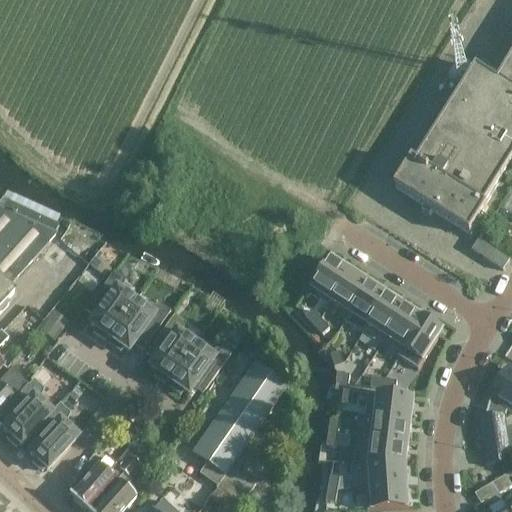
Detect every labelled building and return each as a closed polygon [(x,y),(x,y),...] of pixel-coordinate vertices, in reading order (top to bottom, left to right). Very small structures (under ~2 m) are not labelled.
[(511,58),(498,81),(476,68),(400,189),(468,231),(511,161),(511,58)] [(58,228),(45,222),(2,203),(0,208),(0,314),(8,306),(5,303),(14,294),(7,288),(54,237),(58,228)] [(478,241),(471,252),(500,270),(503,272),(510,261),(478,241)] [(310,292),(331,305),(352,272),(332,259),(310,292)] [(352,272),(331,305),(349,317),(370,284),(352,272)] [(106,339),(108,340),(134,305),(121,296),(125,282),(113,274),(88,309),(98,315),(89,327),(94,330),(92,334),(104,342),(106,339)] [(362,336),(388,296),(370,284),(349,317),(344,324),(362,336)] [(383,344),(406,308),(388,296),(362,336),(381,347),(383,344)] [(134,305),(108,340),(110,342),(108,345),(120,353),(122,350),(127,354),(135,343),(145,349),(170,314),(158,306),(146,314),(134,305)] [(401,356),(424,319),(406,308),(383,344),(401,356)] [(314,327),(320,321),(311,312),(305,318),(314,327)] [(62,333),(60,331),(53,326),(58,320),(49,314),(48,315),(44,321),(37,330),(54,343),(62,333)] [(166,382),(168,383),(194,348),(181,339),(185,325),(173,317),(148,352),(158,358),(149,370),(154,374),(152,377),(164,385),(166,382)] [(399,359),(418,372),(444,332),(424,319),(401,356),(399,359)] [(314,327),(323,337),(329,330),(320,321),(314,327)] [(0,349),(8,341),(0,333),(0,368),(2,366),(0,364),(0,349)] [(194,348),(168,383),(170,385),(168,388),(180,396),(182,393),(187,397),(195,386),(205,392),(230,357),(218,349),(206,357),(194,348)] [(331,356),(335,368),(344,365),(339,353),(331,356)] [(216,488),(231,467),(286,388),(254,365),(192,454),(206,464),(199,476),(216,488)] [(335,368),(340,380),(348,377),(344,365),(335,368)] [(504,417),(506,412),(511,416),(511,373),(508,371),(491,398),(485,419),(480,420),(487,467),(511,464),(504,417)] [(11,372),(0,384),(0,417),(3,414),(28,387),(11,372)] [(383,391),(384,382),(371,380),(370,389),(383,391)] [(20,448),(30,438),(50,416),(34,402),(40,388),(33,382),(28,387),(3,414),(12,422),(2,432),(7,436),(4,439),(15,449),(18,446),(20,448)] [(395,392),(397,384),(384,382),(383,391),(395,392)] [(344,392),(342,404),(350,406),(352,393),(344,392)] [(373,419),(412,424),(415,401),(368,395),(365,418),(373,419)] [(44,470),(46,473),(76,440),(64,429),(69,416),(59,406),(50,416),(30,438),(38,446),(28,456),(33,461),(31,463),(41,473),(44,470)] [(160,422),(149,415),(143,425),(154,432),(160,422)] [(370,440),(409,445),(412,424),(373,419),(370,440)] [(332,435),(341,436),(343,424),(334,422),(332,435)] [(332,435),(330,448),(339,449),(341,436),(332,435)] [(359,465),(407,466),(409,445),(370,440),(363,439),(359,465)] [(126,453),(136,462),(143,454),(133,445),(126,453)] [(70,497),(85,511),(90,511),(116,483),(134,464),(125,455),(107,475),(98,467),(70,497)] [(116,483),(90,511),(126,511),(136,501),(124,490),(131,482),(130,481),(140,469),(134,464),(116,483)] [(407,466),(359,465),(361,491),(365,490),(408,488),(407,466)] [(214,494),(229,507),(234,511),(236,511),(238,510),(249,499),(247,497),(255,486),(231,467),(216,488),(214,490),(215,491),(214,494)] [(498,496),(511,488),(511,487),(506,476),(492,485),(498,496)] [(338,480),(330,478),(328,491),(336,492),(338,480)] [(481,506),(490,500),(495,508),(503,504),(498,496),(492,485),(474,495),(481,506)] [(382,511),(410,510),(408,488),(365,490),(366,511),(382,511)] [(336,492),(328,491),(325,503),(334,505),(336,492)] [(189,511),(198,511),(205,504),(192,494),(182,507),(189,511)] [(226,511),(229,507),(214,494),(211,498),(226,511)] [(507,511),(511,511),(511,500),(503,505),(507,511)]
